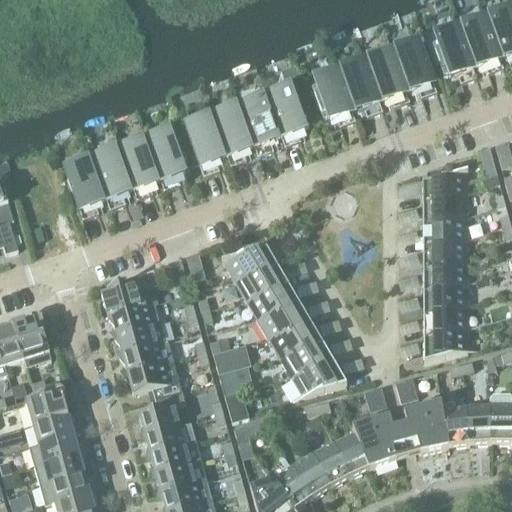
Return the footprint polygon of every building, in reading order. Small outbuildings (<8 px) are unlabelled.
[(511,13),(488,29),(487,29),(499,62),(510,58),(511,62),(511,13)] [(485,23),(461,39),(460,39),(472,72),(483,68),(487,79),(503,73),(499,62),(487,29),(488,29),(485,23)] [(433,50),(439,69),(444,82),(456,77),(460,89),(476,83),(472,72),(460,39),(461,39),(458,33),(433,50)] [(419,47),(394,63),(405,96),(406,96),(417,92),(421,103),(437,97),(428,73),(421,54),(419,47)] [(433,50),(421,54),(428,73),(439,69),(433,50)] [(392,57),(367,73),(366,73),(378,105),(379,105),(390,101),(394,113),(410,107),(406,96),(405,96),(394,63),(392,57)] [(365,66),(340,83),(339,83),(351,115),(362,111),(367,122),(383,116),(379,105),(378,105),(366,73),(367,73),(365,67),(365,66)] [(339,83),(340,83),(338,76),(312,93),(323,125),(335,121),(339,132),(356,126),(351,115),(339,83)] [(295,92),(270,108),(281,140),(281,141),(285,152),(301,146),(297,135),(309,130),(295,92)] [(268,101),(243,118),(242,118),(254,150),(258,162),(274,156),(270,145),(281,141),(281,140),(270,108),(268,101)] [(241,111),(216,127),(215,128),(227,160),(226,160),(230,171),(247,166),(243,154),(254,150),(242,118),(243,118),(241,111)] [(215,128),(216,127),(214,121),(188,138),(203,181),(219,175),(215,164),(226,160),(227,160),(215,128)] [(174,135),(149,151),(153,161),(160,184),(164,195),(180,190),(176,178),(188,174),(174,135)] [(147,145),(122,161),(122,162),(133,194),(137,205),(153,199),(149,188),(160,184),(153,161),(149,151),(147,145)] [(495,151),(498,161),(501,174),(511,171),(511,164),(507,147),(495,151)] [(477,157),(485,185),(497,182),(489,153),(477,157)] [(120,155),(95,171),(94,171),(106,204),(110,215),(126,209),(122,198),(133,194),(122,162),(122,161),(120,155)] [(94,171),(95,171),(93,165),(67,181),(83,225),(99,219),(95,208),(106,204),(94,171)] [(422,190),(423,212),(467,200),(466,177),(468,177),(467,176),(455,179),(442,179),(442,183),(422,188),(422,190)] [(503,182),(507,194),(511,192),(511,179),(511,180),(503,182)] [(5,187),(0,188),(0,243),(0,244),(5,259),(18,255),(9,228),(14,226),(8,208),(5,187)] [(494,202),(497,213),(506,211),(502,199),(494,202)] [(423,212),(423,234),(426,233),(467,222),(467,200),(423,212)] [(499,223),(503,234),(511,232),(508,220),(499,223)] [(423,234),(423,257),(467,244),(467,222),(426,233),(423,234)] [(511,234),(511,232),(503,234),(506,245),(511,243),(511,234)] [(423,257),(423,279),(462,268),(467,267),(467,244),(423,257)] [(223,267),(234,287),(279,274),(267,254),(247,259),(245,256),(234,263),(222,266),(222,267),(223,267)] [(186,262),(193,287),(205,283),(198,258),(186,262)] [(168,269),(175,292),(187,289),(181,264),(168,269)] [(423,287),(423,301),(461,291),(468,289),(468,283),(462,283),(462,268),(423,279),(423,287)] [(234,287),(246,306),(290,293),(279,274),(234,287)] [(108,321),(154,308),(157,307),(153,292),(141,294),(137,280),(124,285),(127,294),(102,301),(108,321)] [(423,301),(423,324),(468,311),(468,306),(462,306),(461,291),(423,301)] [(246,306),(257,325),(298,313),(301,313),(290,293),(246,306)] [(198,306),(201,317),(210,315),(207,304),(198,306)] [(184,309),(187,321),(196,318),(192,307),(184,309)] [(114,329),(116,340),(117,340),(160,328),(154,308),(108,321),(108,322),(114,329)] [(423,324),(424,346),(468,334),(468,311),(423,324)] [(257,325),(268,344),(313,332),(306,320),(301,313),(298,313),(257,325)] [(210,315),(201,317),(204,329),(213,326),(210,315)] [(196,318),(187,321),(190,332),(199,330),(196,318)] [(13,330),(24,365),(26,373),(52,365),(44,339),(39,341),(34,324),(13,330)] [(119,349),(122,359),(122,360),(165,348),(160,328),(117,340),(116,340),(113,341),(113,342),(119,349)] [(0,356),(5,371),(24,365),(13,330),(0,334),(0,333),(0,356)] [(280,363),(286,362),(324,351),(313,332),(268,344),(280,363)] [(468,334),(424,346),(424,354),(424,369),(478,353),(478,352),(469,355),(468,334)] [(210,348),(212,357),(221,355),(218,345),(210,348)] [(195,349),(198,361),(207,359),(203,346),(195,349)] [(128,379),(174,367),(168,347),(165,348),(122,360),(122,359),(118,360),(119,362),(124,369),(128,379)] [(288,377),(291,383),(335,370),(324,351),(286,362),(293,374),(288,377)] [(221,355),(212,357),(216,371),(225,368),(221,355)] [(511,356),(486,364),(486,378),(497,375),(495,370),(503,368),(511,365),(511,356)] [(207,359),(198,361),(201,371),(210,369),(207,359)] [(128,379),(124,380),(124,381),(130,388),(133,400),(152,395),(155,405),(182,397),(174,367),(128,379)] [(471,367),(459,371),(462,379),(474,376),(471,367)] [(335,370),(291,383),(302,401),(292,404),(292,405),(347,390),(335,370)] [(462,379),(459,371),(448,374),(451,382),(462,379)] [(224,399),(224,401),(246,395),(240,374),(226,378),(219,380),(224,399)] [(395,389),(401,409),(418,404),(412,384),(395,389)] [(32,389),(34,397),(46,393),(44,385),(32,389)] [(11,391),(15,403),(26,400),(23,388),(11,391)] [(364,397),(370,417),(387,413),(381,393),(364,397)] [(224,401),(232,428),(249,423),(242,396),(224,401)] [(144,441),(179,431),(174,412),(185,408),(182,397),(155,405),(158,415),(139,420),(142,432),(141,441),(141,442),(145,441),(144,441)] [(26,404),(33,430),(68,420),(62,399),(45,404),(44,399),(26,404)] [(340,404),(343,414),(357,410),(354,400),(340,404)] [(489,405),(490,410),(491,445),(491,449),(511,448),(511,403),(510,402),(493,402),(489,405)] [(212,410),(215,421),(223,419),(220,407),(212,410)] [(328,407),(317,410),(319,417),(320,419),(331,416),(328,407)] [(448,452),(443,414),(441,408),(404,419),(412,447),(411,447),(412,449),(417,447),(420,457),(419,457),(420,458),(448,453),(448,452)] [(319,417),(317,410),(305,414),(308,422),(320,419),(319,417)] [(490,410),(465,412),(470,450),(478,449),(491,449),(491,445),(490,410)] [(465,412),(443,414),(448,452),(469,450),(470,450),(465,412)] [(33,430),(39,449),(73,440),(70,427),(74,426),(74,423),(74,421),(73,419),(68,420),(33,430)] [(223,419),(215,421),(218,433),(227,430),(223,419)] [(320,419),(308,424),(313,436),(325,430),(320,419)] [(276,422),(265,425),(267,433),(278,430),(276,422)] [(352,433),(355,439),(368,471),(369,474),(397,465),(396,464),(393,454),(399,452),(398,451),(390,423),(352,433)] [(265,425),(245,430),(249,442),(267,437),(267,434),(267,433),(265,425)] [(179,431),(144,441),(145,441),(148,451),(146,461),(147,462),(150,461),(150,460),(196,447),(191,428),(179,431)] [(249,442),(245,430),(234,434),(239,453),(251,450),(249,442)] [(355,439),(333,448),(348,480),(349,483),(362,477),(369,474),(368,471),(355,439)] [(28,452),(33,472),(84,458),(83,456),(81,452),(77,453),(73,440),(39,449),(28,452)] [(223,449),(226,460),(234,458),(231,446),(223,449)] [(152,481),(156,481),(155,480),(202,467),(196,447),(150,460),(150,461),(153,471),(152,480),(152,481)] [(333,448),(312,459),(329,490),(330,493),(331,493),(349,483),(348,480),(333,448)] [(33,472),(39,492),(84,479),(81,466),(85,465),(84,460),(84,458),(33,472)] [(234,458),(226,460),(229,472),(238,469),(234,458)] [(312,459),(291,472),(312,504),(323,497),(330,493),(329,490),(312,459)] [(0,468),(0,472),(2,481),(12,478),(9,466),(0,468)] [(158,501),(161,500),(207,487),(202,467),(155,480),(156,481),(158,491),(157,500),(158,501)] [(291,472),(272,485),(292,511),(300,511),(305,509),(312,504),(291,472)] [(12,478),(2,481),(6,492),(15,490),(12,478)] [(44,511),(55,508),(95,497),(93,493),(93,491),(88,492),(84,479),(39,492),(44,511)] [(292,511),(272,485),(250,491),(255,511),(292,511)] [(233,488),(237,500),(245,497),(242,486),(233,488)] [(192,511),(213,506),(207,487),(161,500),(164,510),(163,511),(192,511)] [(55,508),(55,511),(93,511),(92,505),(96,504),(96,502),(95,497),(55,508)] [(245,497),(237,500),(240,511),(248,509),(245,497)] [(20,511),(18,503),(9,506),(10,511),(20,511)]
